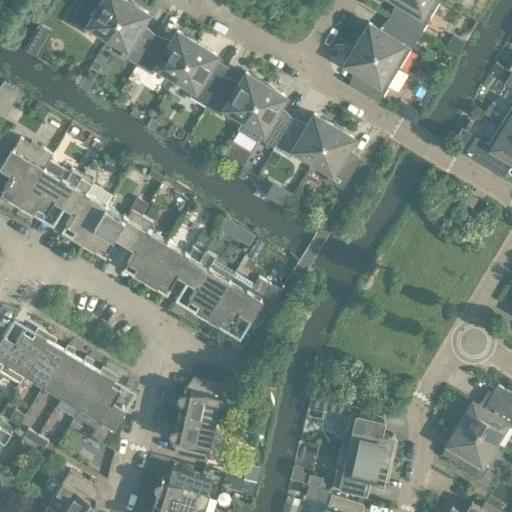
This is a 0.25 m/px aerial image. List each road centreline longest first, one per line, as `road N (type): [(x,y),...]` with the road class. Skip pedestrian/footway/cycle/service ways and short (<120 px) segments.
road 1 (residential): [(511,192),(302,64)]
road 2 (residential): [(0,304),(34,250),(153,318)]
road 3 (residential): [(118,511),(137,449),(153,318)]
road 4 (residential): [(408,511),(422,470),(426,401),(463,337)]
road 5 (residential): [(302,64),(192,1)]
